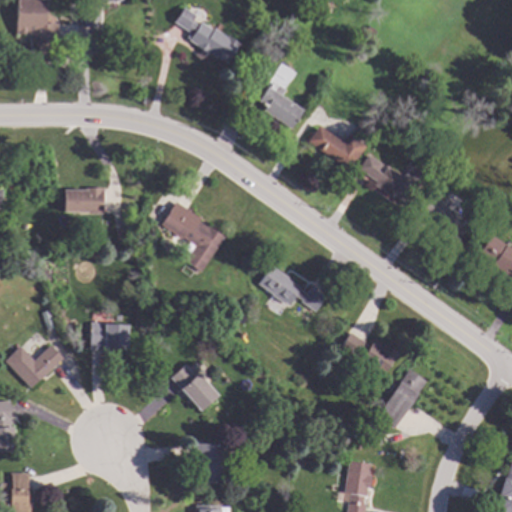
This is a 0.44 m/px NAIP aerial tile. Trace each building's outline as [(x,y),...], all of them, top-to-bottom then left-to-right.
[(44,0),(44,23),(55,23),(55,42),(31,41),(31,34),(13,33),(13,0),(44,0)] [(194,15),(190,21),(196,25),(198,21),(209,28),(210,27),(221,34),(217,39),(223,43),(214,58),(205,53),(204,55),(196,50),(198,47),(186,39),(187,38),(184,36),(187,32),(171,21),(180,7),(194,15)] [(99,26),(83,26),(83,9),(99,9),(99,26)] [(374,32),(370,37),(362,31),(365,26),(374,32)] [(435,78),(429,87),(417,79),(423,70),(435,78)] [(287,82),(279,95),(301,109),(288,128),(262,111),(264,106),(255,100),(265,86),(266,88),(268,85),(265,83),(272,72),(287,82)] [(369,133),(361,144),(363,145),(347,169),(305,141),(316,125),(340,141),(346,133),(348,134),(355,123),(369,133)] [(380,164),(377,168),(380,171),(384,166),(397,174),(398,173),(401,175),(408,165),(424,176),(405,205),(372,184),(374,181),(355,168),(365,154),(380,164)] [(100,212),(76,212),(76,209),(62,209),(62,189),(85,189),(85,188),(100,187),(100,212)] [(457,215),(458,213),(468,220),(454,239),(441,229),(439,232),(425,221),(426,220),(416,212),(430,194),(457,215)] [(199,218),(197,221),(206,227),(206,226),(222,236),(198,271),(182,261),(193,245),(180,237),(179,238),(158,224),(173,201),(199,218)] [(122,236),(115,237),(113,230),(121,229),(122,236)] [(154,232),(148,240),(143,237),(149,229),(154,232)] [(511,250),(511,270),(508,277),(489,265),(491,263),(476,253),(489,235),(511,250)] [(286,277),(285,278),(297,287),(297,288),(304,293),(308,287),(323,297),(312,311),(298,301),(299,300),(292,295),(286,305),(281,302),(281,303),(254,283),(268,264),(286,277)] [(53,326),(46,329),(39,311),(47,308),(53,326)] [(126,324),(125,350),(86,349),(87,323),(126,324)] [(362,342),(361,344),(366,348),(370,341),(380,347),(382,344),(395,353),(380,375),(338,347),(348,332),(362,342)] [(48,345),(60,358),(29,389),(2,360),(17,345),(31,360),(48,345)] [(193,376),(196,373),(215,395),(197,411),(168,377),(182,364),(193,376)] [(423,381),(409,402),(392,429),(375,420),(391,391),(398,382),(400,383),(408,371),(423,381)] [(8,427),(10,427),(11,451),(0,451),(0,400),(7,400),(8,427)] [(384,432),(378,444),(361,437),(367,424),(384,432)] [(221,443),(220,470),(219,470),(218,482),(193,481),(194,442),(221,443)] [(511,455),(511,511),(492,511),(497,497),(495,496),(502,476),(504,477),(511,455)] [(368,464),(367,474),(369,475),(367,488),(365,487),(364,496),(362,496),(360,503),(364,503),(362,511),(344,511),(348,493),(341,492),(346,460),(368,464)] [(26,473),(25,497),(28,498),(27,511),(0,511),(0,498),(7,498),(8,473),(26,473)]
